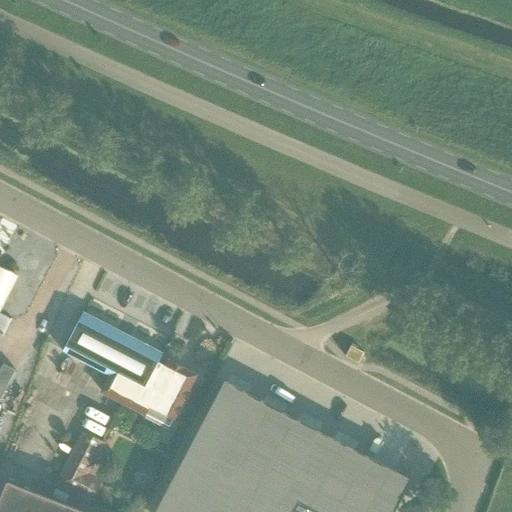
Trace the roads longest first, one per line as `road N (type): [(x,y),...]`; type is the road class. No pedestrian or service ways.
road 1 (primary): [(511,191),(63,0)]
road 2 (unclassified): [(284,347),(0,196)]
road 3 (unclassified): [(460,511),(482,451),(284,347)]
road 4 (unclassified): [(511,328),(423,283),(284,347)]
